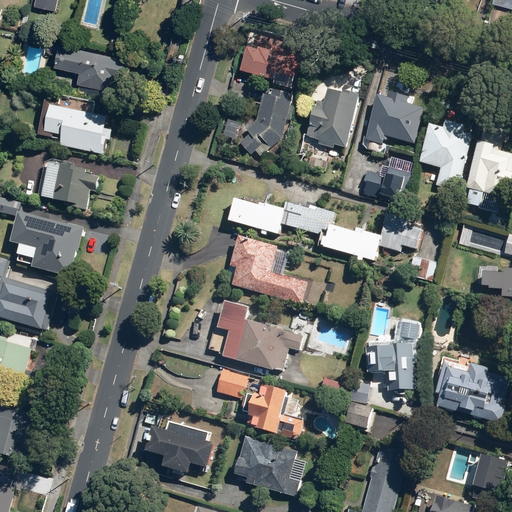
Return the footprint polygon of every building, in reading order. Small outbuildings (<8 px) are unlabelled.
[(60,0),(38,0),(37,6),(58,10),(60,0)] [(126,58),(63,43),(58,67),(83,72),(81,84),(117,92),(141,77),(126,58)] [(251,47),(244,71),(276,81),(278,74),(297,80),(304,56),(275,47),(274,51),(263,48),(262,50),(251,47)] [(295,95),(272,89),(270,95),(266,95),(259,120),(249,130),(251,134),(242,143),(252,155),(257,151),(262,157),(283,139),(295,95)] [(320,109),(317,108),(309,137),(318,139),(316,144),(335,149),(336,144),(348,148),(362,95),(346,90),(345,93),(332,90),(328,103),(322,102),(320,109)] [(389,98),(381,95),(369,138),(383,142),(384,139),(387,139),(388,137),(416,144),(426,108),(410,104),(411,98),(391,92),(389,98)] [(65,148),(105,157),(109,139),(106,138),(110,119),(61,109),(62,105),(49,102),(42,136),(66,141),(65,148)] [(237,140),(242,124),(230,120),(225,136),(237,140)] [(432,125),(423,162),(443,168),(438,186),(460,191),(475,136),(467,134),(469,126),(448,121),(446,128),(432,125)] [(497,145),(482,141),(469,189),(473,189),(469,204),(498,212),(502,197),(505,198),(508,187),(511,187),(511,153),(496,149),(497,145)] [(269,153),(267,164),(278,166),(280,156),(269,153)] [(331,158),(313,155),(310,169),(328,172),(331,158)] [(72,208),(89,212),(94,192),(99,193),(102,178),(89,175),(90,172),(54,164),(46,198),(73,204),(72,208)] [(414,174),(391,167),(386,165),(382,175),(369,171),(365,182),(369,183),(366,194),(382,199),(383,195),(399,199),(401,190),(408,192),(414,174)] [(23,203),(1,198),(0,203),(0,212),(19,217),(23,203)] [(261,206),(238,199),(232,221),(281,234),(284,225),(324,236),(325,231),(331,232),(330,237),(327,237),(325,247),(362,257),(360,260),(365,262),(366,258),(377,260),(383,237),(359,230),(358,233),(334,226),(337,213),(312,206),(312,209),(289,203),(287,209),(262,203),(261,206)] [(40,250),(35,268),(74,278),(87,230),(24,213),(16,244),(40,250)] [(385,237),(383,246),(402,251),(403,245),(418,249),(423,229),(409,225),(410,220),(389,214),(383,236),(385,237)] [(280,247),(242,237),(234,266),(240,268),(234,286),(303,305),(310,283),(286,276),(292,254),(279,251),(280,247)] [(443,264),(416,257),(411,276),(438,283),(443,264)] [(10,261),(0,258),(0,278),(5,280),(10,261)] [(0,314),(1,315),(0,318),(0,319),(49,332),(60,294),(7,280),(4,286),(0,287),(0,314)] [(252,308),(228,302),(221,328),(217,327),(212,350),(222,352),(222,354),(226,355),(226,357),(285,372),(291,349),(301,352),(305,335),(249,321),(252,308)] [(423,323),(401,320),(397,340),(397,345),(368,348),(371,373),(389,372),(390,391),(417,390),(416,364),(419,363),(418,345),(423,323)] [(0,381),(24,388),(37,340),(5,331),(3,338),(0,337),(0,381)] [(473,369),(447,362),(438,393),(443,394),(440,406),(503,424),(508,407),(503,405),(511,378),(491,373),(493,369),(474,364),(473,369)] [(257,379),(225,370),(219,392),(244,399),(241,407),(246,408),(245,411),(252,413),(249,425),(279,434),(300,440),(306,421),(295,418),(300,401),(288,397),(290,392),(256,382),(257,379)] [(342,383),(326,379),(324,389),(323,392),(339,396),(342,383)] [(369,404),(372,385),(357,383),(354,402),(369,404)] [(354,404),(349,423),(370,429),(375,410),(354,404)] [(0,453),(28,461),(40,416),(4,406),(2,413),(0,412),(0,453)] [(154,425),(157,416),(148,414),(146,422),(154,425)] [(170,430),(157,426),(150,451),(169,457),(167,466),(192,473),(195,464),(210,468),(217,444),(208,441),(210,433),(172,422),(170,430)] [(300,452),(248,438),(238,474),(251,478),(249,483),(298,497),(302,481),(293,478),(300,452)] [(397,448),(382,444),(363,511),(351,509),(350,511),(394,511),(413,448),(398,444),(397,448)] [(511,461),(486,454),(477,486),(503,493),(511,462),(511,461)] [(0,511),(12,511),(21,481),(0,475),(0,511)] [(476,511),(478,507),(441,497),(437,511),(476,511)]
